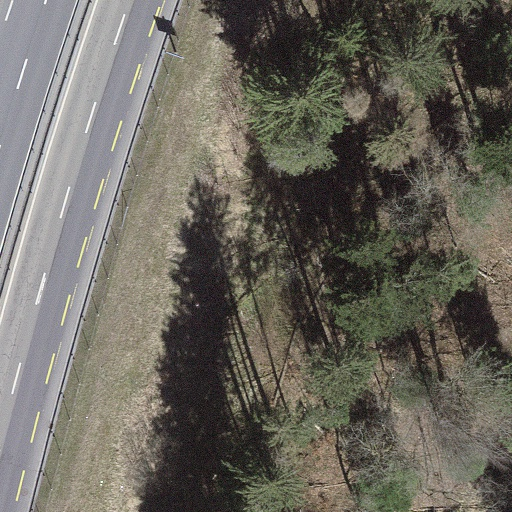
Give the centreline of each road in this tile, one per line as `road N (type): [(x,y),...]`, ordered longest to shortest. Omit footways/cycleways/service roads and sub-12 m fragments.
road 1 (primary): [(0,472),(134,0)]
road 2 (primary): [(40,0),(0,128)]
